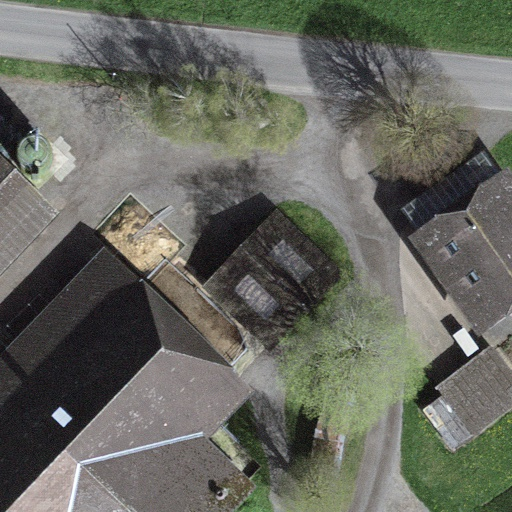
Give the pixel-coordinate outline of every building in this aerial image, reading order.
[(0,172),(0,235),(31,202),(0,172)] [(511,197),(506,188),(427,244),(483,322),(511,301),(511,197)] [(336,277),(277,220),(214,287),(273,343),(336,277)] [(224,511),(242,493),(178,434),(221,387),(99,276),(0,385),(0,398),(21,418),(0,440),(0,511),(224,511)] [(511,411),(511,382),(492,355),(437,395),(471,441),(511,411)]
